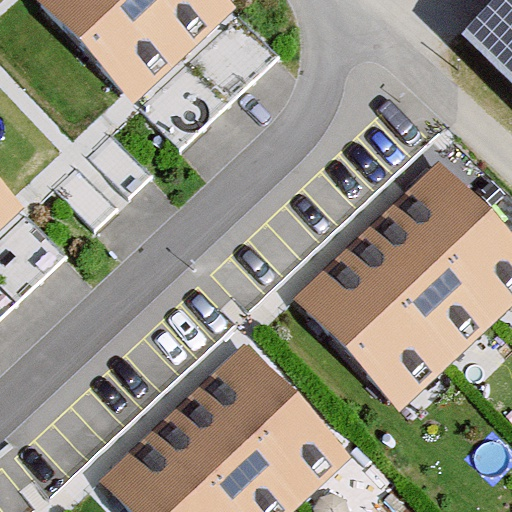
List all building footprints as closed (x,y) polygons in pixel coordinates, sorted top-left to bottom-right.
[(221,0),(34,0),(135,108),(235,15),(221,0)] [(511,0),(504,0),(459,46),(511,98),(511,0)] [(511,309),(511,246),(438,169),(294,305),(400,416),(511,309)] [(0,191),(0,234),(22,215),(0,191)] [(246,353),(102,487),(125,511),(297,511),(350,463),(246,353)]
